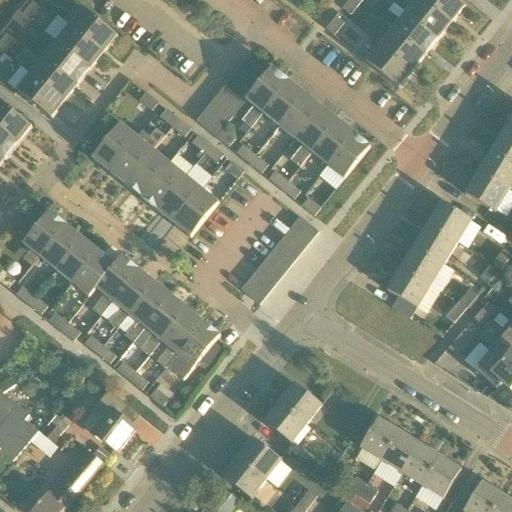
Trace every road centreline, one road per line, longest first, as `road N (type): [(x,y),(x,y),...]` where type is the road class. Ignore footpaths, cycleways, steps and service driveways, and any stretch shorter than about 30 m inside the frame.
road 1 (residential): [(0,229),(135,59),(194,103),(224,63)]
road 2 (residential): [(297,312),(511,447)]
road 3 (residential): [(252,26),(420,161)]
road 4 (tertiary): [(143,511),(274,343)]
road 5 (residential): [(274,343),(200,287),(268,203)]
road 6 (tertiary): [(297,312),(420,161)]
road 7 (tertiary): [(420,161),(511,49)]
